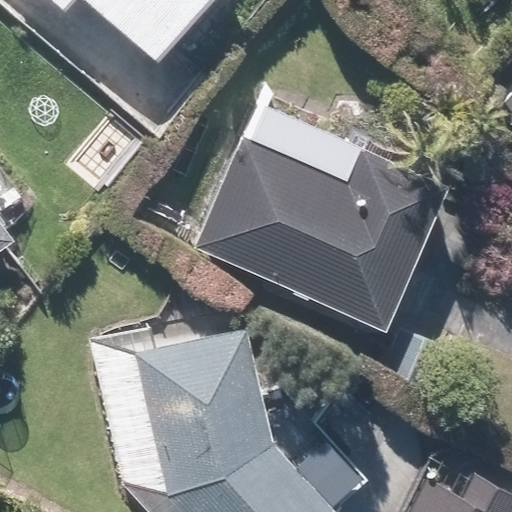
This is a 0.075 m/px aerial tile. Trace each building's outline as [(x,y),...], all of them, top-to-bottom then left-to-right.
[(191,0),(91,0),(149,49),(191,0)] [(511,122),(511,76),(489,102),(511,122)] [(240,130),(192,241),(379,320),(442,175),(356,138),(341,173),(240,130)] [(0,239),(11,231),(0,216),(0,239)] [(241,322),(131,348),(164,488),(186,511),(336,511),(339,510),(268,432),(241,322)] [(399,511),(511,511),(511,487),(469,467),(459,488),(420,470),(399,511)]
